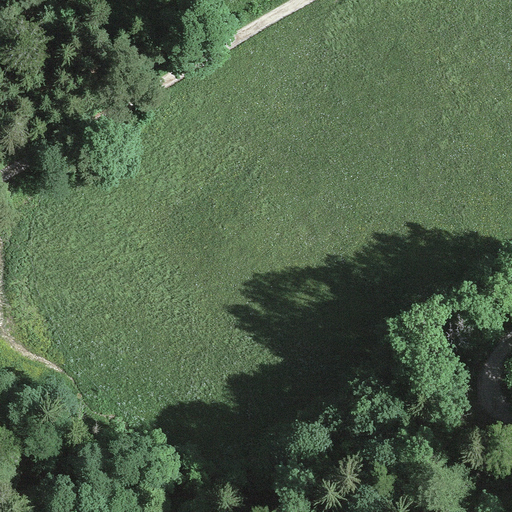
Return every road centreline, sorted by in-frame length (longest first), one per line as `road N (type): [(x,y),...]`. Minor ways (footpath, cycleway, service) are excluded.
road 1 (track): [(304,0),(0,179)]
road 2 (track): [(398,511),(491,401)]
